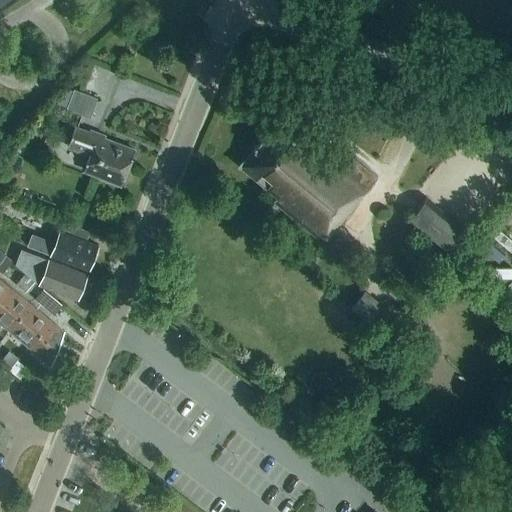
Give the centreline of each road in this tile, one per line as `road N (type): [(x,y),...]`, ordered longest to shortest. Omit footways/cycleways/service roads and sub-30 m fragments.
road 1 (unclassified): [(65,446),(236,3)]
road 2 (tertiary): [(511,80),(417,69),(236,3)]
road 3 (residential): [(0,28),(22,12),(54,32),(60,54),(34,82),(0,78)]
